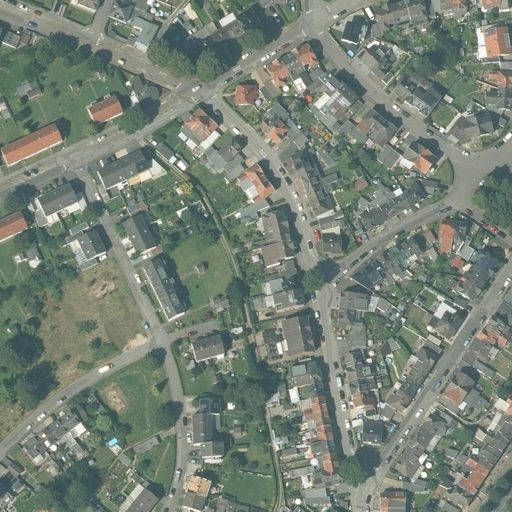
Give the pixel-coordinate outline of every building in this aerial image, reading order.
[(80,0),(78,5),(96,12),(100,0),(80,0)] [(118,0),(117,2),(132,8),(138,11),(143,12),(147,14),(150,7),(146,6),(147,0),(118,0)] [(419,0),(415,0),(412,1),(411,0),(410,0),(403,2),(404,4),(409,16),(410,19),(411,23),(413,29),(428,24),(419,0)] [(423,0),(430,19),(435,17),(431,0),(423,0)] [(452,0),(440,0),(442,12),(453,10),(452,0)] [(464,0),(452,0),(453,10),(465,9),(464,0)] [(482,0),(474,0),(476,8),(484,7),(484,4),(482,0)] [(507,0),(482,0),(484,4),(491,3),(491,6),(499,5),(500,11),(509,10),(507,0)] [(132,8),(117,2),(115,1),(109,17),(126,24),(132,8)] [(244,8),(245,12),(257,7),(255,3),(244,8)] [(391,8),(390,8),(394,21),(395,20),(406,17),(409,16),(404,4),(391,8)] [(390,6),(382,9),(383,11),(375,13),(382,32),(388,30),(387,26),(396,23),(395,20),(394,21),(390,8),(391,8),(390,6)] [(251,10),(237,19),(246,35),(260,26),(251,10)] [(151,25),(139,21),(143,12),(138,11),(135,19),(137,20),(134,27),(142,31),(136,43),(148,49),(158,28),(151,25)] [(147,14),(143,12),(139,21),(151,25),(154,17),(147,14)] [(237,21),(224,29),(231,41),(244,33),(245,35),(246,35),(237,19),(236,19),(237,21)] [(362,30),(349,25),(346,32),(344,33),(342,41),(357,46),(359,40),(362,30)] [(493,26),(480,28),(481,34),(485,33),(494,31),(493,26)] [(224,29),(210,37),(217,49),(231,41),(224,29)] [(494,31),(485,33),(486,45),(509,42),(508,36),(507,36),(506,30),(494,31)] [(4,31),(0,41),(0,42),(5,44),(10,33),(4,31)] [(10,33),(5,44),(10,47),(15,36),(10,33)] [(29,44),(33,37),(27,33),(22,40),(29,44)] [(15,36),(10,47),(15,49),(20,38),(15,36)] [(210,37),(196,45),(195,44),(204,60),(205,59),(203,57),(217,49),(210,37)] [(509,42),(486,45),(487,47),(479,48),(481,59),(488,57),(488,58),(499,56),(510,55),(509,49),(510,48),(509,42)] [(204,60),(195,44),(181,52),(190,68),(204,60)] [(307,47),(300,51),(299,50),(292,54),(293,55),(294,55),(302,69),(309,64),(312,68),(317,64),(307,47)] [(374,47),(368,53),(360,61),(372,71),(383,59),(388,54),(381,48),(378,51),(374,47)] [(388,54),(383,59),(386,62),(387,60),(388,60),(399,49),(395,47),(388,54)] [(281,62),(281,63),(287,74),(288,74),(298,67),(299,68),(298,71),(300,75),(304,72),(302,69),(294,55),(293,55),(281,62)] [(383,59),(372,71),(380,79),(386,72),(385,71),(390,65),(386,62),(383,59)] [(280,61),(274,65),(275,66),(268,70),(278,88),(284,85),(281,81),(290,76),(288,74),(287,74),(281,63),(281,62),(280,61)] [(499,74),(489,73),(489,82),(499,83),(499,74)] [(511,76),(511,75),(499,74),(499,83),(498,89),(511,90),(511,76)] [(410,81),(403,76),(398,84),(401,86),(395,92),(406,101),(405,102),(405,103),(415,91),(407,85),(410,81)] [(143,89),(138,78),(130,82),(140,105),(154,99),(155,98),(155,96),(155,95),(155,93),(153,92),(152,91),(150,91),(149,92),(146,87),(143,89)] [(326,95),(313,106),(315,108),(315,107),(319,111),(323,108),(331,100),(332,100),(344,87),(334,78),(322,91),(326,95)] [(344,87),(332,100),(331,100),(323,108),(337,121),(345,113),(348,110),(357,100),(344,87)] [(256,88),(239,89),(239,96),(237,99),(237,106),(253,105),(253,99),(257,99),(256,88)] [(426,88),(420,95),(424,98),(429,91),(430,90),(426,88)] [(511,90),(498,89),(498,95),(487,94),(486,104),(497,105),(496,109),(498,110),(503,110),(510,111),(511,90)] [(415,91),(405,103),(412,108),(413,106),(416,108),(424,98),(420,95),(415,91)] [(424,98),(416,108),(421,112),(419,113),(426,119),(441,99),(429,91),(424,98)] [(116,98),(89,111),(96,126),(123,114),(116,98)] [(357,100),(348,110),(353,115),(362,105),(357,100)] [(497,105),(486,104),(486,109),(485,110),(500,118),(503,112),(503,110),(498,110),(496,109),(497,105)] [(278,106),(269,114),(273,119),(269,123),(267,122),(260,128),(268,136),(280,125),(287,118),(285,116),(285,115),(284,114),(285,114),(278,106)] [(315,108),(309,112),(313,117),(319,111),(315,107),(315,108)] [(199,111),(180,131),(189,140),(208,120),(199,111)] [(319,111),(313,117),(318,122),(324,116),(319,111)] [(371,111),(357,128),(361,131),(367,124),(375,130),(383,121),(371,111)] [(287,118),(280,125),(284,128),(291,122),(290,121),(295,117),(292,113),(287,118)] [(488,116),(475,120),(480,137),(493,133),(488,116)] [(208,120),(189,140),(197,148),(216,128),(208,120)] [(462,124),(458,120),(449,133),(463,143),(468,141),(462,124)] [(475,120),(462,124),(468,141),(480,137),(475,120)] [(347,121),(340,129),(345,135),(353,126),(347,121)] [(395,130),(383,121),(375,130),(383,137),(377,145),(381,148),(395,130)] [(280,125),(268,136),(276,145),(283,138),(282,136),(287,131),(284,128),(280,125)] [(55,126),(1,151),(8,167),(62,142),(55,126)] [(303,135),(294,143),(299,148),(308,141),(303,135)] [(232,142),(218,155),(227,164),(240,151),(232,142)] [(414,143),(401,159),(413,167),(425,151),(414,143)] [(174,155),(162,144),(156,151),(168,162),(174,155)] [(343,158),(337,149),(330,154),(325,147),(319,151),(329,167),(343,158)] [(394,151),(383,164),(390,169),(400,156),(394,151)] [(425,151),(413,167),(425,175),(425,176),(427,172),(436,159),(425,151)] [(140,153),(129,158),(138,176),(149,171),(145,164),(140,153)] [(303,154),(291,159),(297,173),(309,168),(305,158),(303,154)] [(129,158),(119,163),(127,181),(138,176),(129,158)] [(153,160),(145,164),(149,171),(153,180),(167,174),(153,160)] [(237,160),(229,167),(233,170),(240,163),(237,160)] [(119,163),(108,168),(117,186),(127,181),(119,163)] [(257,167),(246,174),(249,178),(241,183),(247,192),(254,187),(265,180),(257,167)] [(108,168),(97,173),(102,184),(106,191),(117,186),(108,168)] [(309,168),(297,173),(304,188),(316,183),(309,168)] [(246,174),(238,180),(241,183),(249,178),(246,174)] [(357,182),(359,190),(370,186),(368,178),(357,182)] [(265,180),(254,187),(260,196),(262,200),(273,193),(265,180)] [(421,186),(436,190),(437,183),(426,181),(422,180),(421,186)] [(316,183),(304,188),(310,202),(322,197),(316,183)] [(106,191),(102,184),(97,187),(105,203),(110,201),(106,191)] [(414,190),(403,196),(410,207),(424,199),(415,184),(411,186),(414,190)] [(74,196),(70,186),(59,191),(67,209),(78,204),(74,196)] [(379,190),(373,196),(378,200),(384,196),(379,190)] [(67,209),(59,191),(48,196),(56,214),(67,209)] [(88,210),(81,193),(74,196),(78,204),(82,212),(88,210)] [(48,196),(37,201),(42,212),(46,219),(56,214),(48,196)] [(260,196),(252,201),(254,205),(262,200),(260,196)] [(403,196),(390,204),(396,215),(410,207),(403,196)] [(322,197),(310,202),(316,217),(332,210),(330,206),(326,208),(324,202),(322,197)] [(143,202),(138,205),(141,210),(130,215),(133,220),(140,217),(148,213),(143,202)] [(138,204),(127,210),(130,215),(141,210),(138,205),(138,204)] [(266,204),(250,210),(252,215),(268,208),(266,204)] [(390,204),(376,212),(382,223),(396,215),(390,204)] [(25,211),(20,214),(25,225),(30,222),(25,211)] [(42,212),(34,215),(40,228),(48,224),(46,219),(42,212)] [(376,212),(366,217),(363,213),(360,215),(368,231),(382,223),(376,212)] [(20,214),(0,223),(0,241),(27,229),(25,225),(20,214)] [(282,214),(262,219),(264,225),(268,224),(270,232),(287,228),(285,221),(284,221),(282,214)] [(333,216),(317,220),(319,226),(335,222),(333,216)] [(133,220),(122,225),(128,236),(146,227),(140,217),(133,220)] [(454,223),(442,221),(441,230),(443,231),(442,238),(452,240),(454,223)] [(86,223),(70,231),(72,236),(89,228),(86,223)] [(465,225),(454,223),(452,240),(460,241),(462,234),(464,234),(465,225)] [(146,227),(128,236),(133,247),(151,238),(146,227)] [(287,228),(270,232),(270,233),(273,232),(276,244),(277,246),(291,243),(291,242),(289,242),(286,229),(287,229),(287,228)] [(427,234),(432,244),(439,240),(434,230),(427,234)] [(72,236),(65,240),(68,245),(77,241),(84,237),(82,232),(72,236)] [(84,237),(77,241),(82,252),(100,243),(95,232),(84,237)] [(334,234),(323,235),(323,253),(331,252),(333,254),(341,254),(340,238),(334,238),(334,234)] [(151,238),(133,247),(138,257),(150,252),(156,249),(151,238)] [(452,240),(442,238),(441,247),(445,248),(444,253),(450,251),(450,249),(452,240)] [(400,247),(400,248),(407,259),(415,254),(417,257),(423,253),(419,245),(416,247),(411,240),(400,247)] [(460,241),(452,240),(450,249),(450,251),(451,251),(456,255),(461,257),(463,255),(458,252),(459,250),(460,241)] [(100,243),(82,252),(88,262),(95,259),(106,254),(100,243)] [(277,246),(274,247),(275,253),(263,256),(267,269),(280,265),(279,261),(293,258),(291,250),(293,250),(291,243),(277,246)] [(399,246),(392,250),(393,252),(389,254),(402,273),(406,271),(401,263),(407,259),(400,248),(400,247),(399,246)] [(156,249),(150,252),(153,257),(163,252),(161,247),(156,249)] [(432,247),(427,250),(433,261),(439,258),(432,247)] [(21,252),(23,261),(31,260),(31,263),(42,261),(40,248),(21,252)] [(498,263),(480,251),(477,256),(481,259),(476,266),(478,268),(489,275),(491,276),(495,270),(493,269),(498,263)] [(389,254),(386,257),(385,255),(378,260),(379,261),(387,272),(392,268),(401,281),(406,277),(402,273),(389,254)] [(88,262),(79,267),(82,272),(97,264),(95,259),(88,262)] [(184,314),(158,261),(143,269),(169,322),(184,314)] [(379,261),(368,268),(372,276),(369,277),(374,285),(381,280),(379,277),(387,272),(379,261)] [(293,262),(282,264),(284,273),(295,270),(293,262)] [(478,268),(472,278),(471,277),(470,275),(466,272),(463,276),(467,279),(481,288),(481,287),(489,275),(478,268)] [(284,273),(279,274),(281,281),(282,281),(283,286),(289,284),(289,282),(298,280),(296,270),(295,270),(284,273)] [(481,288),(467,279),(462,286),(459,283),(454,289),(472,301),(476,295),(478,295),(483,288),(481,287),(481,288)] [(289,284),(283,286),(282,281),(281,281),(270,283),(273,297),(274,297),(300,291),(298,280),(289,282),(289,284)] [(373,286),(364,280),(361,285),(370,291),(373,286)] [(511,287),(503,302),(511,307),(511,287)] [(300,291),(274,297),(276,307),(282,305),(283,311),(303,307),(303,302),(300,291)] [(392,305),(374,294),(371,299),(388,311),(392,305)] [(218,310),(232,308),(231,295),(216,297),(218,310)] [(364,297),(342,295),(340,310),(353,311),(365,312),(366,301),(363,301),(364,297)] [(466,303),(456,297),(453,303),(463,309),(466,303)] [(503,302),(494,315),(511,326),(511,323),(511,317),(508,315),(511,309),(511,307),(503,302)] [(353,311),(340,310),(339,325),(361,327),(362,322),(352,322),(353,311)] [(440,316),(435,312),(433,316),(440,321),(442,318),(441,317),(440,316)] [(452,318),(445,313),(442,318),(440,321),(454,330),(460,320),(453,316),(452,318)] [(440,321),(433,316),(428,324),(442,334),(441,335),(448,340),(454,330),(440,321)] [(505,326),(494,319),(495,318),(493,317),(488,325),(490,326),(488,329),(499,336),(501,332),(505,326)] [(306,319),(283,324),(286,341),(310,336),(306,319)] [(499,336),(488,329),(485,332),(484,331),(479,338),(481,339),(492,346),(496,340),(499,336)] [(509,337),(501,332),(499,336),(507,341),(509,337)] [(441,341),(428,334),(425,339),(438,346),(441,341)] [(310,336),(286,341),(290,358),(313,353),(310,336)] [(507,341),(499,336),(496,340),(504,345),(507,341)] [(219,338),(205,342),(210,359),(224,355),(219,338)] [(492,346),(481,339),(473,351),(480,356),(478,359),(486,364),(490,357),(487,354),(492,346)] [(205,342),(191,345),(196,363),(210,359),(205,342)] [(276,344),(265,346),(268,358),(278,355),(276,344)] [(435,359),(420,349),(417,354),(422,357),(416,366),(427,373),(435,359)] [(388,350),(381,353),(384,358),(391,355),(388,350)] [(353,356),(346,358),(348,371),(361,369),(360,362),(364,361),(362,351),(353,353),(353,356)] [(310,360),(299,362),(300,368),(304,367),(312,366),(310,360)] [(493,371),(477,360),(473,367),(491,379),(493,377),(490,375),(493,371)] [(312,366),(304,367),(300,368),(289,371),(293,390),(296,389),(321,384),(318,369),(316,370),(315,365),(312,366)] [(427,373),(416,366),(407,379),(418,386),(427,373)] [(361,369),(348,371),(346,371),(348,380),(350,379),(350,383),(363,381),(373,379),(371,367),(361,369)] [(473,383),(458,373),(451,385),(466,394),(473,383)] [(407,379),(399,392),(409,399),(418,386),(407,379)] [(363,381),(350,383),(351,387),(349,387),(351,396),(353,396),(352,395),(366,392),(364,385),(363,381)] [(321,384),(296,389),(299,404),(311,401),(323,399),(322,392),(323,392),(321,384)] [(466,394),(451,385),(444,396),(459,406),(462,400),(471,407),(473,404),(472,404),(475,400),(466,394)] [(366,392),(352,395),(353,396),(354,403),(355,409),(363,408),(364,411),(373,409),(372,401),(367,402),(366,392)] [(399,392),(392,402),(388,399),(385,403),(400,413),(409,399),(399,392)] [(103,411),(92,396),(87,400),(98,414),(103,411)] [(487,403),(477,396),(475,400),(485,406),(487,403)] [(323,399),(311,401),(313,411),(304,413),(305,417),(314,415),(326,413),(323,399)] [(485,406),(475,400),(472,404),(473,404),(482,410),(485,406)] [(201,416),(192,416),(193,432),(212,431),(211,416),(219,416),(218,401),(200,402),(201,416)] [(459,410),(449,403),(446,409),(456,415),(459,410)] [(78,407),(59,421),(68,433),(74,429),(78,435),(84,430),(80,424),(87,419),(78,407)] [(326,413),(314,415),(315,419),(317,430),(329,427),(326,413)] [(430,416),(422,429),(433,436),(440,437),(445,430),(443,429),(445,425),(430,416)] [(503,429),(511,434),(511,417),(508,420),(503,429)] [(59,421),(48,429),(57,442),(68,433),(59,421)] [(503,429),(493,423),(490,427),(495,430),(496,427),(501,431),(503,429)] [(375,425),(364,424),(363,442),(370,443),(372,445),(379,446),(380,430),(374,430),(375,425)] [(329,427),(317,430),(319,441),(317,441),(316,440),(310,441),(311,446),(332,442),(329,427)] [(115,428),(105,430),(107,438),(116,437),(115,428)] [(48,429),(36,438),(45,450),(57,442),(48,429)] [(422,429),(413,442),(424,449),(433,436),(422,429)] [(511,436),(511,434),(503,429),(501,431),(497,437),(495,441),(505,448),(511,436)] [(212,431),(193,432),(194,446),(202,446),(212,446),(212,431)] [(497,437),(490,432),(487,436),(495,441),(497,437)] [(292,436),(282,438),(283,445),(293,443),(292,436)] [(495,441),(487,436),(484,440),(492,445),(495,441)] [(36,438),(24,447),(33,460),(45,450),(36,438)] [(155,438),(132,449),(136,456),(159,445),(155,438)] [(492,445),(487,453),(497,460),(505,448),(495,441),(492,445)] [(332,442),(311,446),(314,460),(323,458),(335,456),(332,442)] [(424,449),(413,442),(404,455),(415,462),(424,449)] [(212,446),(202,446),(202,459),(213,459),(213,462),(220,462),(220,459),(222,459),(221,445),(212,446)] [(296,449),(285,451),(286,458),(297,456),(296,449)] [(450,449),(448,456),(460,458),(461,451),(450,449)] [(481,461),(479,465),(489,472),(497,460),(487,453),(481,461)] [(415,462),(404,455),(395,469),(410,479),(419,465),(415,462)] [(471,460),(463,455),(459,462),(463,464),(465,462),(476,469),(479,465),(471,460)] [(335,456),(323,458),(325,469),(320,470),(320,474),(321,473),(339,470),(337,461),(336,461),(335,456)] [(481,461),(474,456),(471,460),(479,465),(481,461)] [(21,472),(12,464),(7,471),(8,472),(16,478),(21,472)] [(476,469),(471,477),(481,484),(489,472),(479,465),(476,469)] [(308,469),(289,473),(291,480),(309,476),(308,469)] [(339,470),(321,473),(322,482),(317,483),(319,489),(342,484),(339,470)] [(449,470),(439,485),(444,487),(448,482),(449,483),(455,474),(449,470)] [(8,472),(0,480),(0,483),(8,492),(19,481),(16,478),(8,472)] [(481,484),(471,477),(470,478),(465,486),(463,489),(474,496),(478,490),(477,489),(481,484)] [(209,485),(191,480),(189,488),(187,494),(205,499),(209,485)] [(420,488),(404,483),(402,490),(413,492),(420,492),(420,488)] [(454,494),(450,499),(465,509),(474,496),(463,489),(459,486),(454,494)] [(144,490),(134,502),(146,511),(148,511),(157,501),(144,490)] [(454,494),(449,491),(446,496),(450,499),(454,494)] [(200,511),(205,499),(187,494),(183,507),(198,511),(200,511)] [(406,495),(381,495),(381,510),(394,510),(405,510),(405,504),(406,504),(406,495)] [(146,511),(134,502),(126,511),(146,511)] [(441,511),(443,510),(429,502),(425,509),(430,511),(441,511)]
